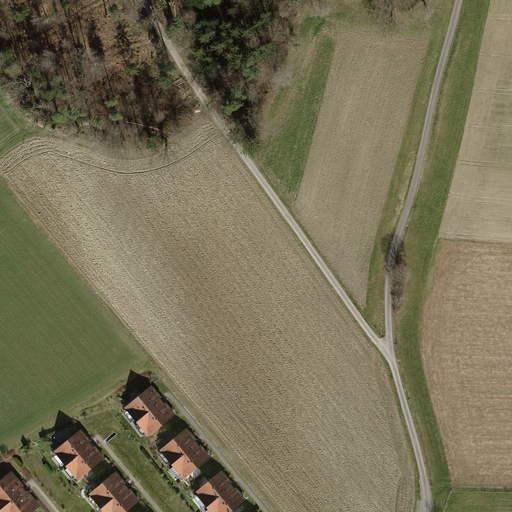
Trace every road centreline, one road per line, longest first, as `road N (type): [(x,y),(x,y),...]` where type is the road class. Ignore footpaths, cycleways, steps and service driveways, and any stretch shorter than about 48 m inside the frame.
road 1 (track): [(388,352),(200,96),(144,0)]
road 2 (track): [(388,352),(399,240),(459,0)]
road 3 (track): [(215,116),(135,161),(26,133),(0,154)]
road 4 (track): [(426,511),(388,352)]
